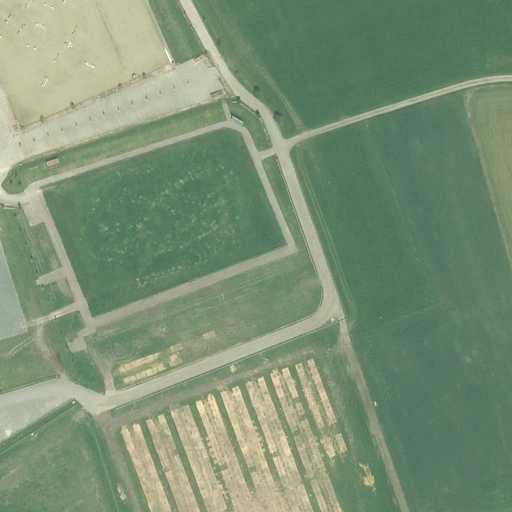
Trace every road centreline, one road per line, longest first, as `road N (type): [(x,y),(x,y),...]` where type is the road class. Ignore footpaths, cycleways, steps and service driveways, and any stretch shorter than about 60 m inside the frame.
road 1 (track): [(255,157),(330,127),(511,78)]
road 2 (unknown): [(79,300),(41,318),(32,332),(60,389)]
